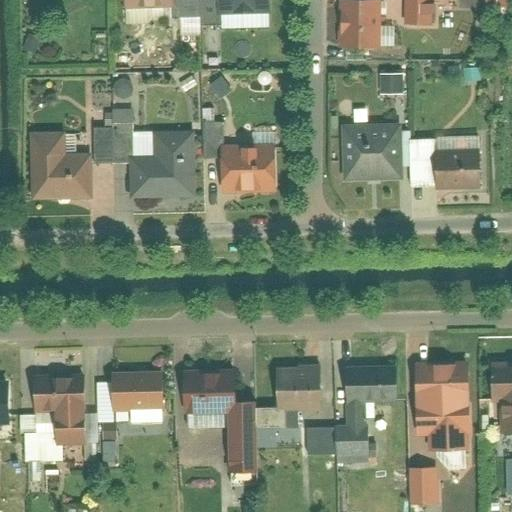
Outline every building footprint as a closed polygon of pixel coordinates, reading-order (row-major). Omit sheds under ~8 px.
[(182,0),(183,6),(183,15),(205,14),(204,0),(182,0)] [(225,0),(204,0),(205,14),(205,24),(226,24),(226,11),(225,0)] [(225,0),(226,11),(277,10),(276,0),(225,0)] [(344,0),(345,46),(387,45),(386,0),(344,0)] [(407,0),(408,23),(439,22),(438,0),(407,0)] [(386,92),(411,92),(411,71),(386,72),(386,92)] [(213,83),(223,98),(236,89),(226,74),(213,83)] [(120,161),(136,160),(135,155),(140,155),(139,120),(119,120),(119,126),(120,161)] [(211,155),(230,155),(229,144),(229,120),(210,121),(211,155)] [(349,121),(350,180),(408,178),(407,120),(349,121)] [(101,161),(120,161),(119,126),(100,126),(101,151),(101,161)] [(136,195),(203,193),(202,128),(159,129),(160,154),(140,155),(135,155),(136,160),(136,195)] [(101,161),(101,151),(72,152),(72,130),(37,131),(38,199),(102,198),(101,161)] [(418,187),(445,187),(444,149),(443,136),(417,136),(418,187)] [(230,155),(230,189),(286,188),(285,143),(229,144),(230,155)] [(444,149),(445,187),(489,186),(488,148),(444,149)] [(476,448),(474,358),(423,360),(425,434),(435,433),(435,449),(476,448)] [(511,359),(497,360),(498,401),(506,401),(506,430),(511,429),(511,359)] [(403,400),(402,362),(351,363),(352,401),(374,400),(403,400)] [(290,408),(329,407),(329,365),(284,366),(285,408),(290,408)] [(121,408),(170,407),(170,368),(120,369),(120,381),(121,408)] [(236,409),(249,409),(249,400),(249,371),(192,371),(192,410),(236,409)] [(93,443),(92,372),(41,373),(41,411),(66,410),(66,443),(93,443)] [(0,422),(18,422),(17,380),(0,379),(0,422)] [(121,408),(120,381),(104,381),(104,421),(121,420),(121,408)] [(265,426),(265,408),(265,400),(249,400),(249,409),(236,409),(237,469),(266,469),(265,426)] [(374,400),(352,401),(352,425),(344,425),(344,454),(374,454),(374,400)] [(290,426),(290,408),(285,408),(265,408),(265,426),(290,426)] [(312,455),(344,454),(344,425),(312,425),(312,455)] [(444,502),(443,465),(416,466),(417,502),(444,502)]
